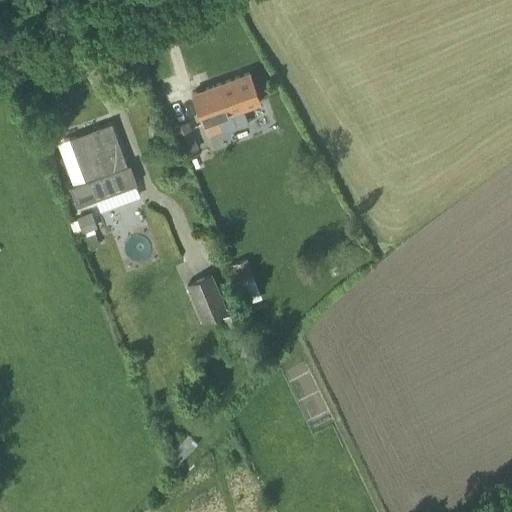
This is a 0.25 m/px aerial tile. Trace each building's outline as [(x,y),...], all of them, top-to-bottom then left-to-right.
[(243,120),(239,110),(259,102),(248,72),(192,92),(203,123),(204,122),(208,135),(220,130),(219,128),(243,120)] [(198,149),(188,120),(173,126),(183,154),(198,149)] [(139,196),(135,184),(136,184),(129,164),(125,166),(109,124),(78,134),(88,161),(79,164),(85,180),(69,186),(76,206),(95,199),(99,211),(139,196)] [(76,216),(77,218),(69,221),(75,234),(81,231),(81,233),(84,232),(86,235),(82,236),(87,247),(98,243),(93,229),(97,227),(90,210),(76,216)] [(263,305),(246,257),(232,262),(249,310),(263,305)] [(185,283),(202,321),(227,309),(210,271),(185,283)]
